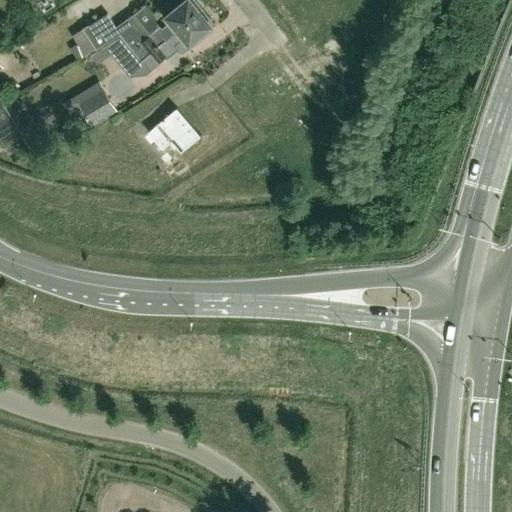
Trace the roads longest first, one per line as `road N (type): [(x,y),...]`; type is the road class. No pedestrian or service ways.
road 1 (tertiary): [(461,309),(396,299),(113,288),(0,257)]
road 2 (unclassified): [(270,511),(240,479),(191,449),(0,399)]
road 3 (primary): [(511,103),(461,309)]
road 4 (primary): [(461,309),(447,393),(442,511)]
road 5 (primary): [(480,511),(501,317)]
